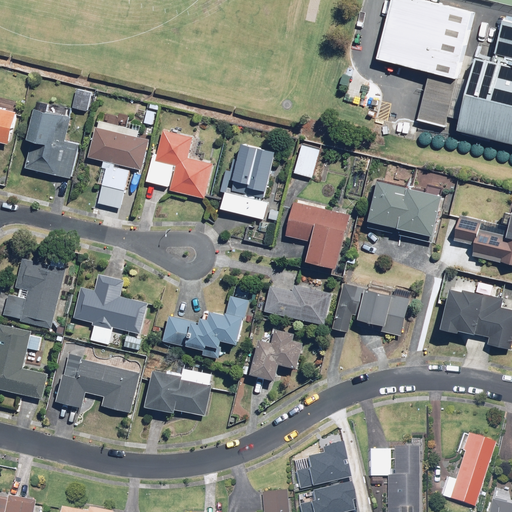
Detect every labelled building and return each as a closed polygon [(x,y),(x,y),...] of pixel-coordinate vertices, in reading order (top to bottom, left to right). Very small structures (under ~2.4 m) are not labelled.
[(476,11),(429,0),(394,0),(381,57),(432,70),(420,118),(448,125),(476,11)] [(490,59),(482,57),(463,131),(511,142),(511,18),(509,18),(499,61),(490,59)] [(72,110),(39,104),(32,141),(36,141),(31,168),(75,177),(81,144),(69,142),(74,117),(71,116),(72,110)] [(0,141),(13,144),(19,113),(0,108),(0,141)] [(157,113),(147,111),(145,124),(154,126),(157,113)] [(139,137),(141,131),(101,121),(100,127),(98,127),(90,159),(106,162),(104,167),(109,169),(101,203),(123,209),(133,169),(143,171),(151,140),(139,137)] [(431,133),(429,131),(428,129),(425,129),(423,129),(421,130),(419,131),(418,133),(418,135),(418,137),(418,139),(420,141),(422,142),(424,142),(426,142),(428,141),(430,139),(431,137),(431,135),(431,133)] [(155,152),(149,181),(173,186),(172,191),(208,198),(215,162),(190,157),(194,138),(163,132),(159,153),(155,152)] [(445,136),(444,135),(443,133),(441,133),(438,133),(437,133),(435,135),(434,136),(433,138),(433,140),(434,142),(435,144),(437,145),(439,145),(441,145),(443,144),(445,143),(446,141),(446,139),(445,136)] [(459,137),(458,136),(456,134),(454,134),(452,134),(450,134),(448,136),(447,137),(447,139),(447,141),(447,143),(449,145),(451,146),(453,146),(455,146),(457,145),(458,144),(459,142),(459,140),(459,137)] [(472,140),(471,139),(470,137),(468,137),(465,137),(464,137),(462,139),(461,140),(460,142),(460,144),(461,146),(462,148),(464,149),(466,149),(468,149),(470,148),(472,147),(473,145),(473,143),(472,140)] [(485,143),(484,142),(482,140),(480,140),(478,140),(476,140),(475,142),(474,143),(473,145),(473,147),(474,149),(475,151),(477,152),(479,152),(481,152),(483,151),(485,150),(486,148),(486,146),(485,143)] [(322,146),(303,141),(296,172),(315,176),(322,146)] [(228,170),(224,190),(229,191),(232,179),(238,180),(236,188),(270,195),(279,149),(245,142),(242,159),(237,158),(234,171),(228,170)] [(498,147),(497,145),(495,144),(493,143),(491,143),(489,144),(487,145),(486,146),(486,148),(486,150),(486,152),(488,154),(490,155),(492,156),(494,155),(496,154),(497,153),(498,151),(498,149),(498,147)] [(510,150),(509,148),(507,147),(505,146),(503,146),(501,147),(500,148),(499,150),(498,152),(498,154),(499,156),(500,157),(502,158),(504,159),(506,159),(508,158),(510,156),(511,154),(511,152),(510,150)] [(368,203),(377,205),(371,229),(434,244),(446,195),(382,180),(381,186),(373,184),(368,203)] [(270,202),(227,191),(223,207),(266,218),(270,202)] [(296,201),(288,236),(317,243),(312,261),(339,268),(352,215),(296,201)] [(511,263),(511,228),(511,234),(483,229),(485,218),(461,214),(456,241),(477,245),(474,257),(511,263)] [(54,327),(67,268),(66,267),(68,255),(56,253),(53,265),(25,258),(19,284),(31,286),(28,297),(10,293),(6,314),(23,318),(22,321),(54,327)] [(98,290),(85,287),(78,316),(143,331),(150,303),(122,296),(126,279),(102,273),(98,290)] [(350,331),(352,322),(354,315),(363,318),(363,320),(368,321),(367,326),(404,334),(413,297),(345,282),(335,327),(350,331)] [(296,289),(271,283),(265,309),(327,324),(335,292),(298,283),(296,289)] [(490,344),(511,349),(511,308),(504,307),(506,299),(455,288),(446,327),(492,337),(490,344)] [(204,354),(221,358),(225,340),(243,344),(252,300),(232,296),(228,313),(215,310),(213,318),(206,316),(205,322),(172,314),(166,340),(206,349),(204,354)] [(40,351),(43,337),(32,335),(33,329),(0,323),(0,387),(45,397),(50,374),(25,369),(29,349),(40,351)] [(283,364),(301,368),(307,342),(296,340),(297,332),(278,328),(276,340),(261,337),(254,373),(280,379),(283,364)] [(144,336),(129,334),(127,345),(142,348),(144,336)] [(85,407),(89,392),(106,396),(104,406),(132,413),(142,372),(72,355),(61,401),(85,407)] [(184,374),(155,369),(149,404),(208,414),(214,374),(184,369),(184,374)] [(467,435),(462,451),(464,452),(450,498),(475,505),(494,443),(467,435)] [(303,462),(307,484),(345,476),(339,447),(319,452),(320,458),(303,462)] [(368,476),(372,476),(372,484),(381,484),(381,477),(386,477),(385,511),(417,511),(418,448),(394,447),(392,447),(392,449),(368,449),(368,476)] [(302,498),(305,511),(343,511),(355,509),(349,486),(302,498)] [(287,511),(286,492),(261,494),(262,511),(287,511)] [(0,498),(0,511),(30,511),(32,500),(5,496),(5,499),(0,498)] [(511,511),(511,504),(491,499),(487,511),(511,511)]
